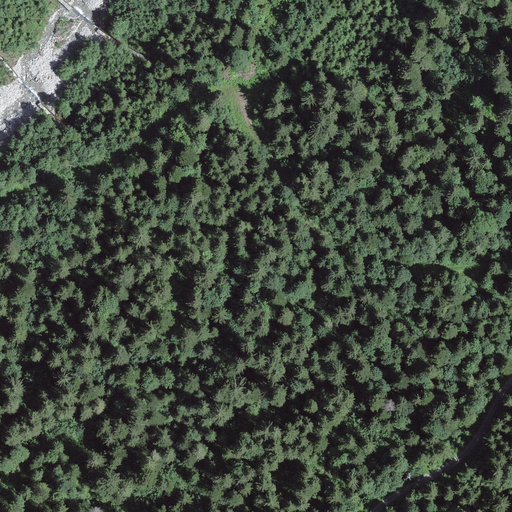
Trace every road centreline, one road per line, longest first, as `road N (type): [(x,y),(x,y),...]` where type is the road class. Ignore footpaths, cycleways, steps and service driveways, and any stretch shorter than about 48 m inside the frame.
road 1 (track): [(511,263),(389,265),(311,229),(250,128),(242,92),(227,87),(202,91),(128,152),(0,197)]
road 2 (track): [(377,511),(456,465),(485,435),(511,384)]
